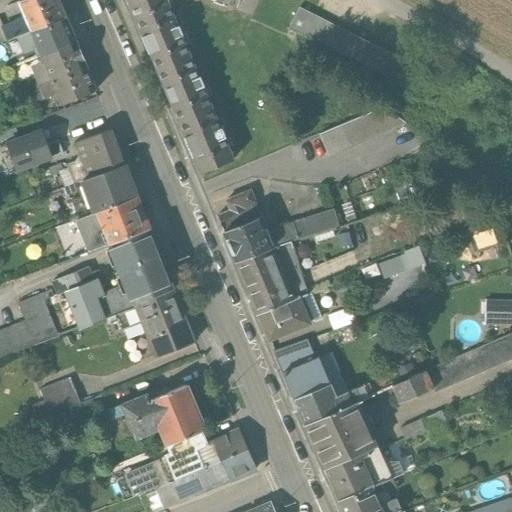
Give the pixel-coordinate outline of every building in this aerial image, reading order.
[(58,0),(25,0),(19,3),(26,19),(31,31),(65,17),(58,0)] [(126,0),(190,153),(191,152),(200,173),(212,169),(212,170),(225,165),(224,163),(234,159),(225,137),(224,137),(219,126),(220,126),(204,86),(203,87),(181,35),(182,34),(179,26),(178,26),(167,0),(166,0),(214,0),(216,0),(219,0),(237,6),(238,0),(126,0)] [(412,64),(299,7),(288,27),(402,85),(412,64)] [(65,17),(31,31),(35,41),(40,55),(75,41),(65,17)] [(26,19),(14,24),(19,36),(31,31),(26,19)] [(3,28),(1,29),(3,33),(6,41),(19,36),(14,24),(3,28)] [(19,36),(6,41),(11,54),(25,49),(35,41),(31,31),(19,36)] [(11,54),(6,41),(0,43),(0,50),(3,57),(11,54)] [(75,41),(40,55),(47,70),(50,80),(85,65),(75,41)] [(85,65),(50,80),(54,90),(60,104),(95,91),(85,65)] [(43,70),(12,83),(16,94),(25,91),(50,80),(47,70),(43,70)] [(50,80),(25,91),(31,104),(52,95),(54,90),(50,80)] [(249,92),(239,96),(243,104),(252,100),(249,92)] [(386,105),(320,133),(329,154),(407,121),(386,105)] [(47,145),(58,141),(70,136),(64,123),(42,131),(47,145)] [(0,146),(19,140),(15,129),(0,134),(0,146)] [(110,130),(75,143),(89,178),(124,165),(110,130)] [(47,145),(42,131),(19,140),(0,146),(0,155),(7,174),(63,153),(58,141),(47,145)] [(89,178),(82,181),(94,214),(97,214),(137,199),(124,165),(89,178)] [(61,166),(49,170),(51,177),(63,172),(61,166)] [(250,191),(226,201),(231,211),(218,217),(235,260),(269,248),(273,246),(268,234),(263,221),(261,216),(250,191)] [(137,199),(97,214),(109,244),(110,244),(149,229),(137,198),(137,199)] [(335,211),(316,217),(321,232),(339,226),(335,211)] [(316,217),(293,223),(298,238),(321,232),(316,217)] [(293,223),(274,229),(275,232),(268,234),(273,246),(298,238),(293,223)] [(95,272),(87,275),(85,268),(53,281),(58,295),(67,292),(81,328),(136,306),(135,304),(173,288),(149,229),(110,244),(126,285),(104,294),(95,272)] [(269,248),(235,260),(252,301),(285,287),(269,248)] [(389,276),(411,268),(405,253),(383,261),(389,276)] [(285,287),(252,301),(258,315),(291,301),(285,287)] [(173,288),(135,304),(136,306),(142,320),(145,319),(151,334),(147,336),(156,357),(194,341),(173,288)] [(51,290),(18,303),(25,322),(35,346),(59,337),(44,301),(54,297),(51,290)] [(291,301),(258,315),(269,340),(309,323),(298,298),(291,301)] [(142,320),(136,306),(116,314),(122,329),(142,320)] [(25,322),(0,331),(0,360),(35,346),(25,322)] [(511,333),(424,372),(432,389),(436,397),(511,364),(511,333)] [(424,372),(392,386),(400,403),(432,389),(424,372)] [(70,379),(40,391),(45,402),(37,405),(42,418),(80,403),(70,379)] [(183,379),(170,384),(172,390),(185,384),(183,379)] [(368,383),(346,392),(351,403),(354,402),(373,394),(368,383)] [(172,390),(149,400),(147,394),(105,412),(108,420),(111,429),(115,437),(117,443),(118,446),(159,428),(165,445),(200,430),(204,428),(185,384),(172,390)] [(170,384),(147,394),(149,400),(172,390),(170,384)] [(346,392),(334,397),(329,384),(293,398),(305,423),(351,403),(346,392)] [(351,403),(305,423),(326,468),(375,447),(354,402),(351,403)] [(108,420),(103,423),(106,431),(111,429),(108,420)] [(412,425),(390,434),(394,445),(417,436),(412,425)] [(200,430),(165,445),(170,457),(126,475),(135,497),(154,488),(179,478),(186,475),(247,449),(238,430),(210,441),(211,443),(207,445),(200,430)] [(115,437),(108,440),(111,446),(117,443),(115,437)] [(326,468),(325,468),(338,500),(372,487),(392,479),(402,475),(396,463),(385,468),(375,447),(326,468)] [(247,449),(186,475),(179,478),(154,488),(162,507),(256,469),(247,449)] [(392,479),(372,487),(375,495),(396,487),(394,483),(392,479)] [(372,487),(338,500),(343,511),(382,511),(380,507),(375,495),(372,487)] [(401,511),(396,500),(380,507),(382,511),(401,511)] [(275,511),(271,503),(247,511),(275,511)]
